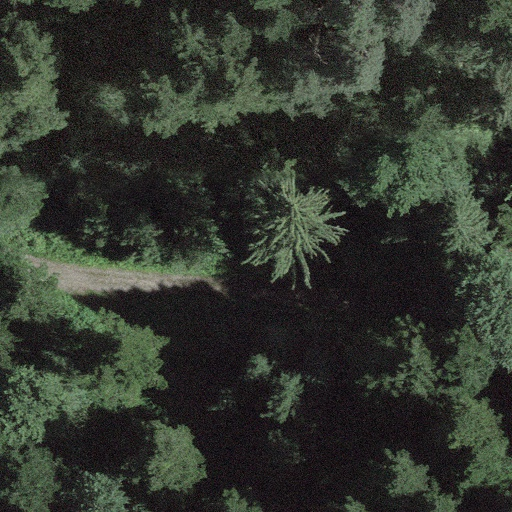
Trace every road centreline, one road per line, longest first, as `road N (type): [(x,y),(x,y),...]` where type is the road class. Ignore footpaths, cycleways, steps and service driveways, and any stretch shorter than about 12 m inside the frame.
road 1 (track): [(511,322),(92,287),(0,259)]
road 2 (track): [(284,511),(92,287)]
